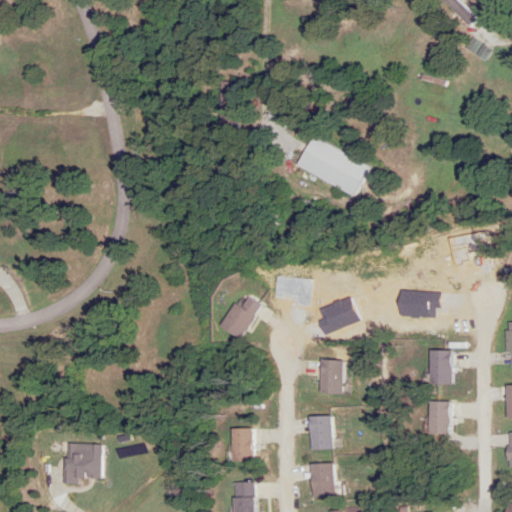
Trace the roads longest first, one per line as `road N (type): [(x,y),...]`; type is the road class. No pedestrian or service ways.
road 1 (residential): [(78,0),(95,33),(121,175),(119,234),(85,292),(34,324),(0,324)]
road 2 (residential): [(487,302),(487,511)]
road 3 (residential): [(287,356),(287,511)]
